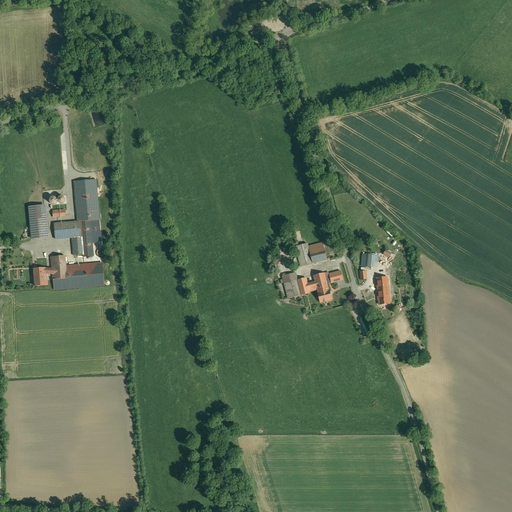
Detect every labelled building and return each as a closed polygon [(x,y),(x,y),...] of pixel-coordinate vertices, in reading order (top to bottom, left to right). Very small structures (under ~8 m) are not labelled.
[(97,179),(74,181),(77,222),(80,221),(91,220),(100,220),(97,179)] [(46,205),(28,207),(31,239),(49,238),(46,205)] [(66,217),(65,209),(52,210),(53,218),(66,217)] [(91,220),(80,221),(82,238),(83,255),(83,257),(94,256),(93,243),(91,220)] [(100,220),(91,220),(93,243),(102,242),(100,220)] [(77,222),(54,223),(56,240),(72,238),(82,238),(80,221),(77,222)] [(73,256),(83,255),(82,238),(72,238),(73,256)] [(323,243),(308,247),(307,244),(303,245),(307,258),(308,265),(324,261),(322,255),(326,254),(323,243)] [(303,245),(295,247),(299,260),(307,258),(303,245)] [(103,248),(102,248),(101,248),(100,248),(99,249),(98,250),(97,250),(97,251),(97,252),(97,253),(97,254),(97,255),(97,256),(98,256),(98,257),(99,257),(99,258),(100,258),(101,258),(102,258),(103,258),(104,258),(105,257),(106,256),(107,255),(107,254),(107,253),(107,252),(107,251),(106,250),(105,249),(104,248),(103,248)] [(384,254),(389,259),(393,255),(389,250),(384,254)] [(376,256),(363,254),(362,266),(375,268),(376,256)] [(65,256),(51,257),(52,269),(53,274),(54,290),(104,286),(102,262),(65,265),(65,256)] [(307,258),(299,260),(301,267),(308,265),(307,258)] [(46,268),(34,269),(35,286),(47,285),(46,274),(53,274),(52,269),(46,268)] [(324,273),(313,276),(315,282),(307,284),(306,278),(297,280),(296,273),(282,276),(288,299),(301,295),(310,293),(309,289),(316,287),(327,284),(331,283),(343,280),(341,271),(329,274),(329,277),(326,278),(324,273)] [(397,277),(377,278),(377,286),(388,285),(398,285),(397,277)] [(327,284),(316,287),(318,293),(320,303),(332,300),(329,290),(327,284)] [(388,285),(377,286),(379,305),(389,304),(388,285)]
